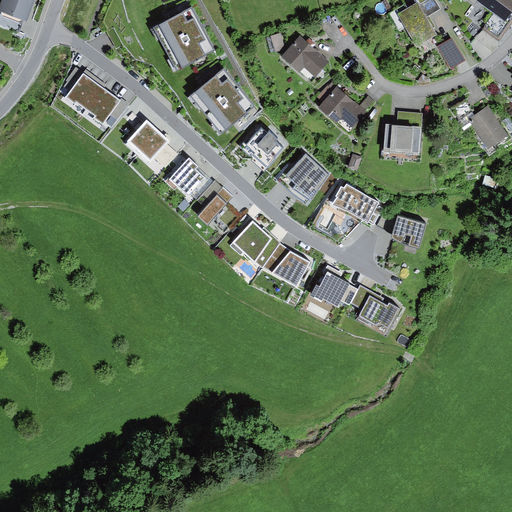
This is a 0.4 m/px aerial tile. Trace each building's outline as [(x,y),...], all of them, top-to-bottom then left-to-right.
[(35,0),(2,0),(0,5),(0,12),(24,22),(27,23),(35,0)] [(416,0),(419,3),(398,16),(417,47),(437,35),(427,18),(441,9),(435,0),(416,0)] [(511,0),(473,0),(474,0),(493,14),(505,23),(511,13),(511,0)] [(213,55),(188,12),(152,30),(176,75),(213,55)] [(511,13),(505,23),(493,14),(482,30),(499,42),(511,24),(511,13)] [(281,34),(270,37),(275,53),(285,50),(281,34)] [(306,42),(300,37),(282,58),(300,74),(305,68),(316,78),(329,62),(313,48),(316,44),(312,41),(309,39),(306,42)] [(464,61),(452,39),(438,47),(450,69),(464,61)] [(79,64),(72,73),(78,77),(84,68),(79,64)] [(253,112),(223,72),(191,99),(220,138),(253,112)] [(120,102),(82,75),(64,101),(101,128),(120,102)] [(359,106),(332,82),(318,97),(325,104),(320,109),(338,124),(342,120),(352,129),(367,113),(366,112),(359,106)] [(368,96),(359,106),(366,112),(374,101),(368,96)] [(466,99),(451,109),(459,120),(473,111),(466,99)] [(488,106),(468,120),(488,150),(508,136),(488,106)] [(398,113),(397,126),(421,128),(423,115),(398,113)] [(149,158),(170,135),(148,114),(127,138),(149,158)] [(397,126),(385,125),(383,153),(419,156),(421,128),(397,126)] [(267,132),(262,127),(246,145),(255,152),(252,156),(266,168),(285,147),(276,139),(278,137),(270,129),(267,132)] [(169,163),(181,150),(168,138),(156,151),(169,163)] [(353,154),(348,168),(357,172),(363,158),(353,154)] [(328,176),(306,155),(293,169),(288,166),(276,180),(296,198),(307,207),(328,176)] [(171,181),(188,196),(189,194),(203,179),(195,171),(199,168),(190,159),(171,181)] [(203,179),(189,194),(198,202),(215,182),(199,168),(195,171),(203,179)] [(485,176),(483,185),(494,188),(496,179),(485,176)] [(206,209),(223,188),(215,182),(198,202),(206,209)] [(498,184),(494,190),(499,193),(503,187),(498,184)] [(374,225),(384,208),(379,206),(380,204),(346,185),(344,189),(341,187),(335,198),(338,199),(334,206),(368,224),(369,223),(374,225)] [(206,209),(198,218),(209,227),(233,197),(223,188),(206,209)] [(383,215),(377,227),(393,236),(398,218),(385,213),(383,215)] [(419,251),(426,226),(398,218),(393,236),(391,239),(401,245),(419,251)] [(235,243),(262,267),(281,245),(282,244),(264,228),(262,230),(253,222),(235,243)] [(262,267),(296,288),(309,263),(290,252),(281,245),(262,267)] [(342,274),(328,267),(323,275),(326,276),(320,288),(317,286),(311,298),(322,304),(324,301),(337,308),(340,302),(349,285),(339,280),(342,274)] [(358,290),(349,285),(340,302),(349,307),(351,304),(358,290)] [(351,304),(363,311),(370,298),(382,304),(385,300),(360,286),(358,290),(351,304)] [(363,311),(359,318),(377,327),(378,324),(388,329),(399,309),(389,304),(387,307),(382,304),(370,298),(363,311)]
